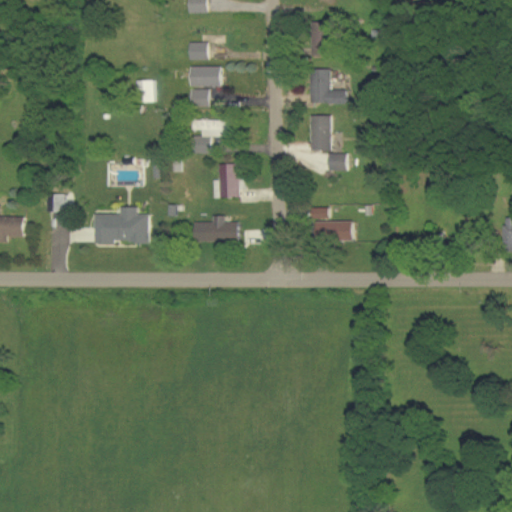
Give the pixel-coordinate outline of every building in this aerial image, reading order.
[(212,15),(211,0),(193,0),(194,15),(212,15)] [(317,58),(335,57),(334,27),(316,28),(317,58)] [(213,44),(195,44),(194,61),(213,62),(213,44)] [(226,69),(195,69),(195,88),(226,88),(226,69)] [(351,91),(336,91),(336,70),(314,71),(315,105),(351,104),(351,91)] [(159,104),(159,82),(142,82),(143,104),(159,104)] [(196,91),(196,109),(215,108),(214,91),(196,91)] [(336,117),(316,117),(315,152),(335,153),(336,117)] [(216,155),(216,138),(231,138),(231,131),(237,131),(237,122),(198,122),(198,132),(207,132),(207,137),(198,137),(198,155),(216,155)] [(351,172),(351,156),(333,155),(332,172),(351,172)] [(218,200),(244,199),(244,165),(223,166),(223,181),(217,182),(218,200)] [(51,213),(72,214),(72,196),(52,196),(51,213)] [(125,216),(99,215),(99,245),(119,245),(119,244),(154,244),(154,215),(142,215),(142,209),(126,208),(125,216)] [(317,219),(334,219),(334,210),(317,210),(317,219)] [(29,219),(0,217),(0,244),(12,244),(12,238),(29,239),(29,219)] [(199,224),(200,243),(244,243),(243,224),(230,224),(230,218),(218,218),(218,224),(199,224)] [(321,242),(358,242),(358,223),(321,223),(321,242)]
